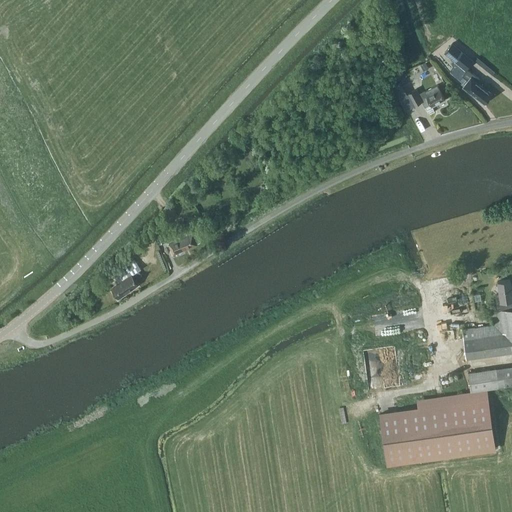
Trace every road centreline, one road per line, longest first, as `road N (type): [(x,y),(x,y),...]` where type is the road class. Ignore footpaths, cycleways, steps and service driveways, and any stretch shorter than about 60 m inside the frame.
road 1 (unclassified): [(12,327),(33,345),(45,343),(120,309),(316,190),(442,139),(511,122)]
road 2 (secondary): [(12,327),(92,255),(333,0)]
